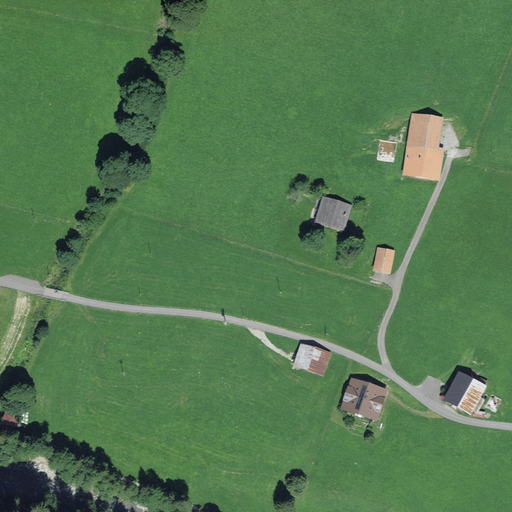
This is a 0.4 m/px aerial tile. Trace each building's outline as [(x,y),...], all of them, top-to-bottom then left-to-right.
[(418,115),(413,146),(438,150),(442,119),(418,115)] [(441,157),(439,150),(438,150),(413,146),(412,149),(409,149),(405,172),(438,177),(441,157)] [(324,201),(319,219),(343,227),(348,209),(324,201)] [(393,253),(378,251),(375,270),(389,273),(393,253)] [(295,363),(295,365),(322,374),(328,356),(301,347),(297,357),(295,363)] [(484,391),(460,377),(448,400),(469,411),(470,410),(475,413),(476,410),(478,411),(484,401),(480,399),(484,391)] [(376,417),(384,395),(351,384),(344,406),(376,417)] [(6,409),(2,422),(18,426),(21,413),(6,409)]
